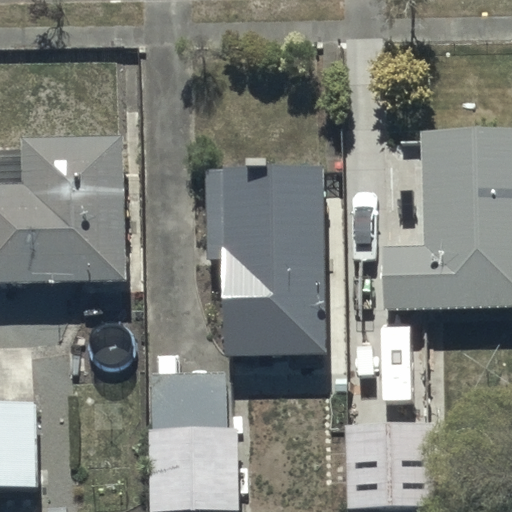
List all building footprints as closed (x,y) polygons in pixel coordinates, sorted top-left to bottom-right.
[(0,297),(128,297),(128,151),(90,151),(90,142),(44,142),(44,151),(23,151),(23,164),(0,164),(0,297)] [(429,263),(385,263),(384,322),(511,321),(511,142),(429,143),(429,263)] [(251,179),(210,179),(209,277),(226,276),(227,370),(330,369),(328,177),(278,178),(278,170),(251,170),(251,179)] [(150,437),(149,511),(242,511),(242,439),(227,439),(227,386),(152,386),(152,437),(150,437)] [(39,413),(0,413),(0,499),(41,499),(39,413)] [(348,434),(348,511),(439,511),(440,434),(348,434)]
